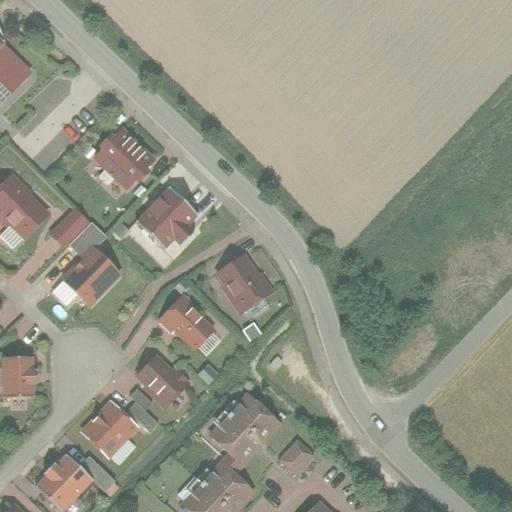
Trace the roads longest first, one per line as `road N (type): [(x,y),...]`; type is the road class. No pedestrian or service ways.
road 1 (residential): [(371,430),(322,342),(298,262),(280,234),(37,0)]
road 2 (residential): [(371,430),(511,282)]
road 3 (residential): [(0,463),(60,396),(72,355)]
